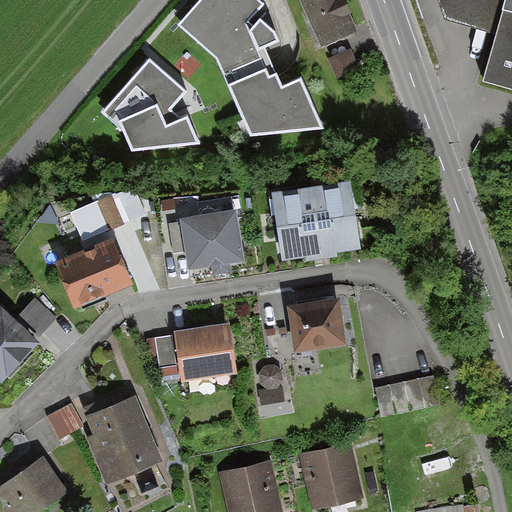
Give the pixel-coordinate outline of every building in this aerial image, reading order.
[(258,2),(256,0),(204,0),(181,25),(220,63),(248,135),(323,128),(303,76),(280,84),(264,48),(278,41),(258,2)] [(337,0),(298,0),(317,47),(351,33),(337,0)] [(511,0),(433,0),(441,20),(490,34),(475,84),(511,94),(511,0)] [(355,72),(346,51),(332,56),(341,78),(355,72)] [(186,89),(149,58),(103,111),(123,131),(130,149),(198,142),(186,113),(178,115),(171,108),(186,89)] [(270,196),(281,259),(360,247),(350,183),(270,196)] [(137,193),(74,220),(86,247),(149,220),(137,193)] [(230,208),(180,217),(189,268),(239,259),(230,208)] [(109,242),(60,264),(77,302),(126,279),(109,242)] [(354,296),(304,305),(313,356),(363,348),(354,296)] [(4,297),(0,301),(0,381),(3,384),(46,336),(4,297)] [(218,331),(168,340),(177,391),(227,383),(218,331)] [(261,367),(266,408),(276,407),(274,395),(281,394),(278,366),(261,367)] [(430,377),(374,391),(380,415),(436,402),(430,377)] [(143,400),(80,430),(110,492),(173,462),(143,400)] [(349,449),(307,461),(321,511),(354,511),(365,509),(349,449)] [(38,455),(0,484),(0,490),(17,511),(32,511),(63,488),(38,455)] [(273,511),(261,472),(222,483),(230,511),(273,511)]
